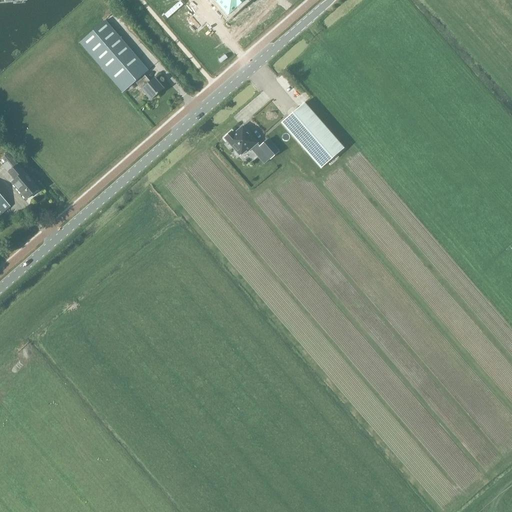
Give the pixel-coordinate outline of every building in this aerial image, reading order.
[(148,71),(105,22),(80,43),(123,93),(135,82),(142,90),(141,90),(150,100),(163,89),(154,79),(150,83),(143,75),(148,71)] [(304,103),(281,123),(321,168),(344,148),(304,103)] [(242,126),(233,134),(231,132),(224,138),(240,156),(245,151),(246,153),(258,143),(242,126)] [(268,140),(259,147),(270,159),(278,152),(268,140)] [(38,189),(17,165),(18,165),(8,153),(1,159),(5,163),(7,161),(13,169),(8,173),(15,180),(12,183),(26,200),(38,189)] [(0,194),(0,215),(10,207),(0,194)]
